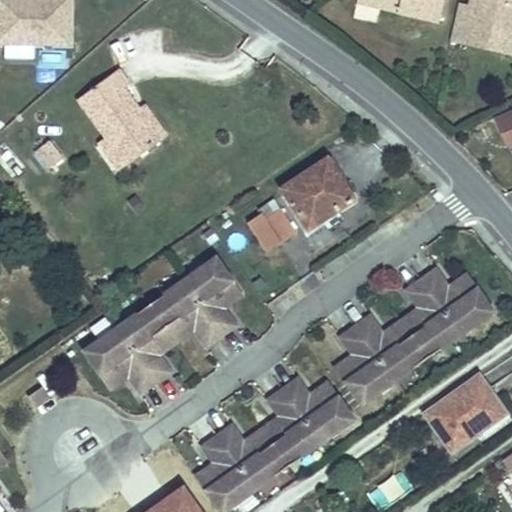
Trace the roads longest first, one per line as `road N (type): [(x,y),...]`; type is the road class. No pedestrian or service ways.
road 1 (residential): [(475,189),(294,326),(119,439)]
road 2 (unknown): [(511,316),(231,511)]
road 3 (tertiary): [(247,0),(475,189)]
road 4 (residential): [(119,439),(90,414),(52,428),(44,458),(60,484)]
